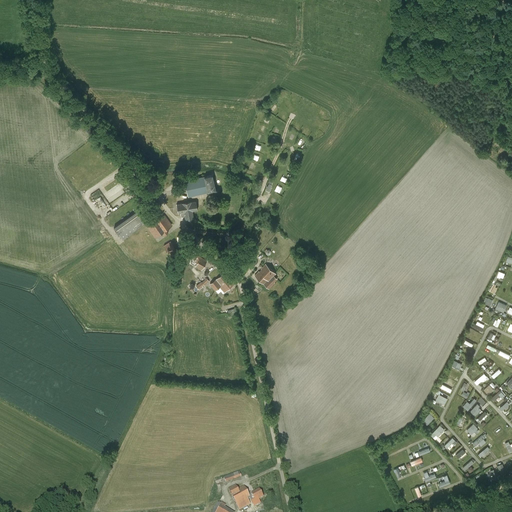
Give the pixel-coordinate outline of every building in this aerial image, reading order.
[(275,112),(278,107),(274,104),(270,109),(275,112)] [(189,195),(208,191),(216,189),(213,174),(205,176),(204,176),(202,176),(185,180),(188,191),(189,195)] [(149,193),(146,187),(138,191),(141,197),(149,193)] [(185,215),(185,219),(194,218),(193,211),(197,210),(196,201),(177,204),(178,213),(180,213),(181,215),(185,215)] [(146,223),(136,210),(113,227),(123,240),(146,223)] [(159,219),(147,227),(155,238),(162,233),(164,236),(168,233),(166,230),(172,225),(165,215),(159,219)] [(163,245),(170,256),(177,251),(171,241),(163,245)] [(239,248),(232,255),(241,263),(243,261),(242,260),(247,256),(239,248)] [(206,263),(199,259),(195,267),(202,271),(206,263)] [(255,276),(269,289),(274,283),(274,282),(277,279),(274,276),(276,274),(265,264),(261,269),(262,269),(259,272),(255,276)] [(235,284),(225,272),(210,284),(215,290),(220,286),(224,292),(235,284)] [(206,278),(196,285),(199,289),(209,282),(206,278)] [(492,306),(494,299),(486,297),(484,303),(492,306)] [(500,301),(496,308),(504,312),(508,305),(500,301)] [(236,307),(227,310),(229,316),(238,313),(236,307)] [(471,337),(474,332),(476,334),(478,332),(471,328),(467,335),(471,337)] [(491,333),(488,339),(493,341),(496,335),(491,333)] [(480,364),(483,363),(485,366),(489,363),(485,357),(479,361),(480,364)] [(454,360),(452,366),(460,369),(463,364),(454,360)] [(474,375),(479,369),(474,365),(469,372),(474,375)] [(499,368),(492,375),(495,378),(502,371),(499,368)] [(475,381),(478,384),(487,376),(484,373),(475,381)] [(448,377),(442,387),(451,392),(454,387),(448,383),(450,379),(448,377)] [(490,384),(484,389),(488,394),(494,389),(490,384)] [(492,397),(497,402),(505,395),(501,390),(492,397)] [(446,404),(450,395),(441,391),(436,402),(442,404),(442,403),(446,404)] [(477,403),(482,408),(487,402),(482,397),(477,403)] [(475,398),(470,403),(468,401),(464,406),(469,410),(477,400),(475,398)] [(500,407),(502,410),(510,404),(508,401),(500,407)] [(478,403),(471,410),(476,416),(482,410),(479,407),(480,406),(478,403)] [(462,410),(458,423),(461,424),(463,418),(465,419),(467,411),(462,410)] [(486,410),(477,419),(479,421),(488,413),(486,410)] [(428,424),(436,417),(431,412),(423,420),(428,424)] [(472,434),(479,428),(474,423),(467,429),(472,434)] [(441,424),(431,435),(436,439),(446,429),(441,424)] [(480,443),(482,445),(487,442),(485,438),(486,437),(484,435),(473,442),(475,446),(480,443)] [(445,445),(450,450),(458,442),(453,437),(445,445)] [(488,446),(479,453),(481,456),(491,449),(488,446)] [(459,458),(466,452),(463,449),(456,454),(459,458)] [(422,457),(411,461),(413,465),(424,461),(422,457)] [(472,459),(463,467),(466,470),(475,462),(472,459)] [(405,465),(395,468),(398,477),(402,476),(400,470),(406,468),(405,465)] [(494,468),(487,472),(490,479),(493,478),(494,480),(498,478),(494,468)] [(424,473),(427,481),(437,477),(435,473),(430,475),(428,471),(424,473)] [(239,472),(224,477),(226,482),(241,477),(239,472)] [(440,486),(451,484),(448,474),(444,476),(446,481),(439,483),(440,486)] [(420,485),(422,495),(428,493),(425,484),(420,485)] [(228,489),(239,510),(250,505),(247,499),(250,498),(253,504),(259,501),(258,500),(263,497),(259,490),(251,495),(249,496),(244,486),(238,490),(235,486),(228,489)] [(231,511),(225,508),(226,506),(222,504),(219,502),(219,503),(217,502),(211,511),(231,511)]
